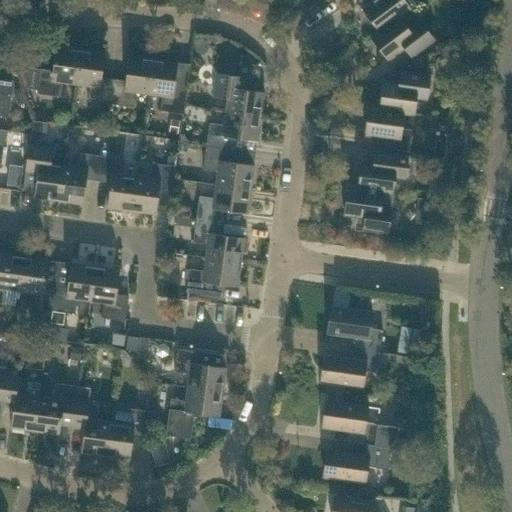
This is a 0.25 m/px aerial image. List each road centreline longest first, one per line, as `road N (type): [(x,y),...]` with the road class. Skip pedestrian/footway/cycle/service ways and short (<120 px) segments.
road 1 (residential): [(280,260),(299,98),(286,63),(257,36),(197,18),(82,16),(0,29)]
road 2 (residential): [(270,343),(146,324),(155,241),(0,217)]
road 3 (residential): [(221,461),(197,479),(136,499),(83,497),(0,471)]
road 4 (unclassified): [(482,286),(511,58)]
road 5 (unclassified): [(511,492),(487,365),(482,286)]
road 6 (unclassified): [(482,286),(280,260)]
road 7 (residential): [(221,461),(261,405),(270,343)]
